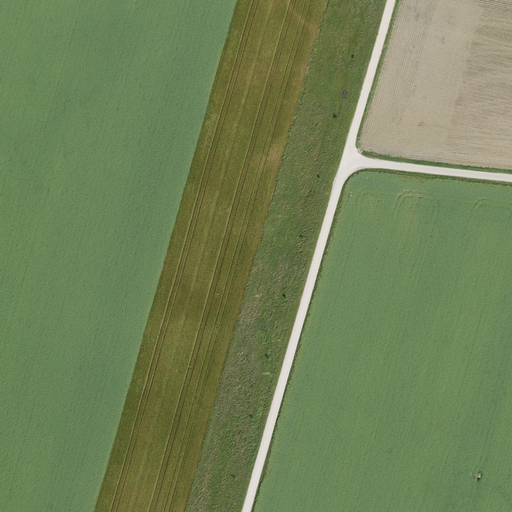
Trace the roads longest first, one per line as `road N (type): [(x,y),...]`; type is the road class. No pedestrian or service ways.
road 1 (unclassified): [(511,180),(346,160),(245,511)]
road 2 (track): [(346,160),(391,0)]
